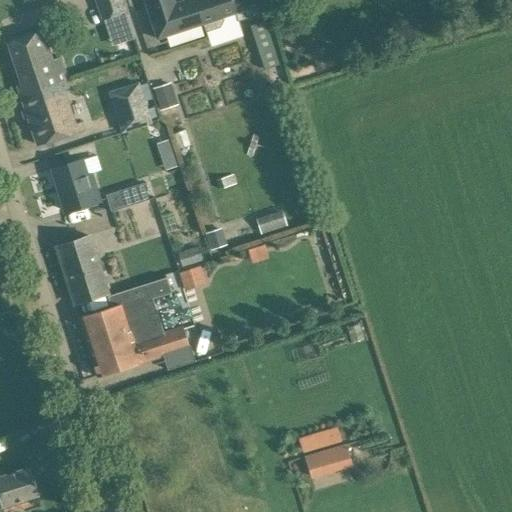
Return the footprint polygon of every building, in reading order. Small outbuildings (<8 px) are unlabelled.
[(91,0),(76,0),(83,28),(97,25),(91,0)] [(126,12),(121,0),(96,0),(103,20),(126,12)] [(143,0),(157,39),(202,24),(205,32),(219,27),(223,19),(222,17),(234,13),(237,22),(250,17),(244,0),(186,0),(174,4),(173,0),(143,0)] [(265,21),(250,26),(265,69),(279,64),(265,21)] [(18,86),(21,96),(67,81),(60,58),(51,61),(41,32),(8,43),(21,85),(18,86)] [(67,81),(21,96),(37,144),(83,129),(80,122),(75,124),(64,90),(69,88),(67,81)] [(139,82),(109,93),(122,131),(152,121),(139,82)] [(152,87),(157,109),(174,105),(169,83),(152,87)] [(52,169),(65,211),(99,201),(91,174),(85,176),(80,160),(52,169)] [(148,200),(144,185),(105,196),(110,211),(148,200)] [(255,218),(260,234),(286,226),(281,210),(255,218)] [(218,227),(202,233),(208,250),(224,244),(218,227)] [(56,247),(74,304),(108,293),(90,236),(56,247)] [(250,263),(265,257),(261,246),(246,252),(250,263)] [(195,250),(175,257),(179,266),(198,260),(195,250)] [(200,267),(179,270),(181,289),(202,286),(200,267)] [(78,317),(97,377),(189,347),(183,327),(156,336),(144,300),(171,292),(166,277),(107,296),(111,307),(78,317)] [(316,444),(333,440),(331,430),(313,435),(316,444)] [(305,457),(311,476),(351,464),(345,445),(305,457)] [(0,507),(39,494),(29,467),(0,477),(0,507)]
